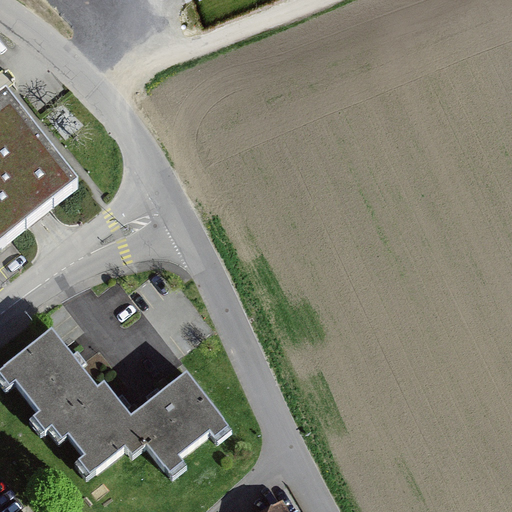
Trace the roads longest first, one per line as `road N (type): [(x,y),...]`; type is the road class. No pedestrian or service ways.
road 1 (unclassified): [(175,207),(319,511)]
road 2 (unclassified): [(0,3),(97,88),(175,207)]
road 3 (track): [(317,0),(97,88)]
road 4 (residential): [(175,207),(90,252),(0,315)]
